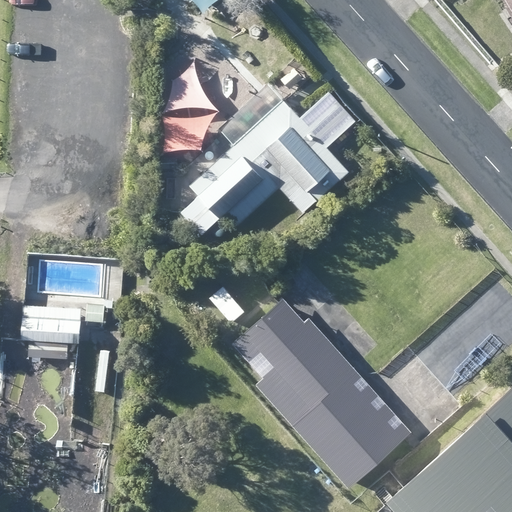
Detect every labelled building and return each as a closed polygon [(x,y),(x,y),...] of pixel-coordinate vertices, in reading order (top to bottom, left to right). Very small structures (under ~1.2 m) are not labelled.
[(300,117),(295,111),(268,83),(220,129),(233,143),(190,185),(198,194),(186,205),(180,211),(201,234),(222,214),(234,227),(279,186),(292,200),(305,188),(307,190),(315,182),(324,192),(348,170),(326,146),(331,142),(339,152),(360,132),(352,123),(356,120),(329,90),(300,117)] [(207,293),(231,321),(245,309),(221,281),(207,293)] [(293,308),(288,302),(282,295),(278,299),(231,340),(233,342),(262,376),(255,382),(345,483),(349,487),(404,437),(411,431),(368,383),(307,316),(304,319),(296,311),(293,308)] [(105,302),(86,302),(86,320),(104,320),(105,302)] [(82,306),(23,303),(21,337),(80,341),(82,306)] [(511,511),(511,388),(388,495),(385,498),(397,511),(511,511)]
